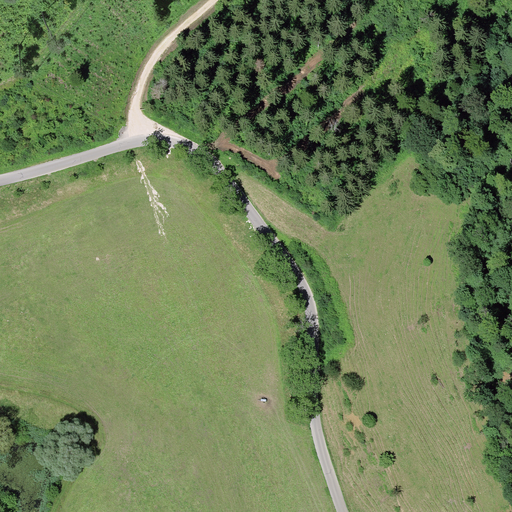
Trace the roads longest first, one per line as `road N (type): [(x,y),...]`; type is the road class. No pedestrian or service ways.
road 1 (unclassified): [(345,511),(315,421),(309,301),(217,169),(187,145),(154,138),(0,180)]
road 2 (track): [(213,0),(147,68),(137,140)]
